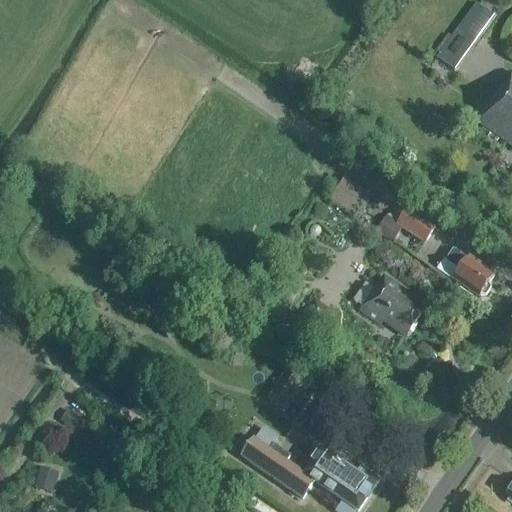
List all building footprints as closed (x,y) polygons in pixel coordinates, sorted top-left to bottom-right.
[(457,74),(496,20),(476,5),(436,59),(457,74)] [(511,80),(505,91),(502,90),(477,126),(511,150),(511,80)] [(345,176),(332,197),(362,216),(375,195),(345,176)] [(396,228),(402,231),(425,246),(435,231),(406,212),(397,226),(396,228)] [(396,228),(397,226),(385,218),(375,235),(392,246),(402,231),(396,228)] [(466,263),(452,252),(445,263),(459,274),(452,282),(479,301),(480,299),(485,299),(490,293),(488,288),(493,281),(478,270),(480,268),(469,260),(466,263)] [(280,280),(267,300),(287,314),(301,293),(280,280)] [(425,310),(383,281),(375,293),(365,286),(353,304),(361,310),(359,313),(378,327),(381,323),(404,339),(425,310)] [(319,334),(332,313),(316,303),(314,296),(298,320),(319,334)] [(285,366),(267,401),(289,412),(292,405),(304,411),(319,383),(285,366)] [(304,477),(315,485),(353,511),(359,511),(378,485),(353,467),(358,460),(330,440),(304,477)] [(289,460),(273,449),(270,454),(253,442),(241,460),(302,503),(315,485),(304,477),(286,465),(289,460)] [(36,486),(53,491),(59,473),(42,467),(36,486)] [(242,511),(223,498),(212,511),(242,511)]
